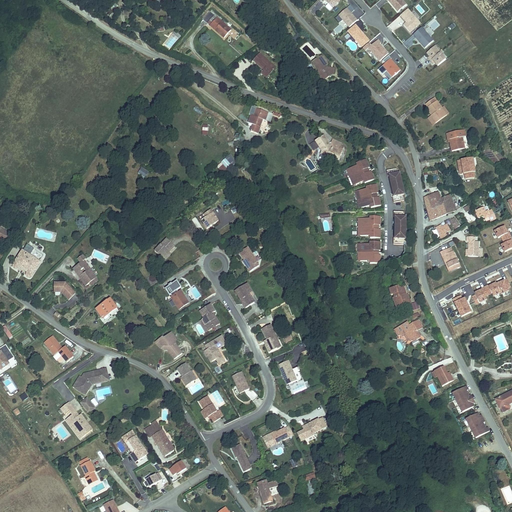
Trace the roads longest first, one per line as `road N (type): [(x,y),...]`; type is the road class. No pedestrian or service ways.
road 1 (residential): [(396,146),(143,47),(67,0)]
road 2 (residential): [(204,441),(156,373),(72,338),(0,283)]
road 3 (residential): [(204,441),(263,410),(270,389),(217,275)]
road 4 (residential): [(431,301),(511,460)]
road 5 (residential): [(381,102),(284,0)]
road 6 (residential): [(359,0),(411,63),(381,102)]
